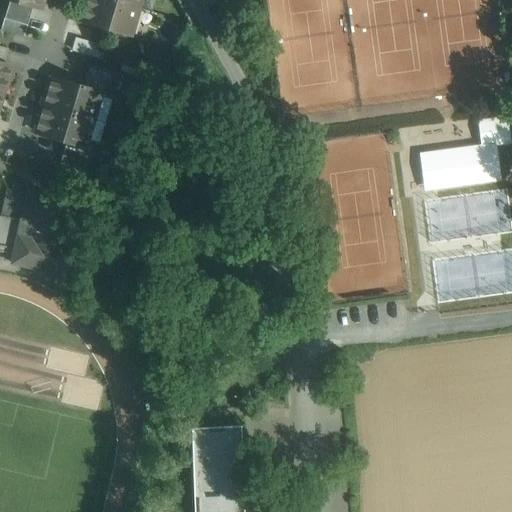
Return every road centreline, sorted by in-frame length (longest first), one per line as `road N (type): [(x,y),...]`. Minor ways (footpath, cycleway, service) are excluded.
road 1 (residential): [(306,511),(295,338),(251,108),(187,0)]
road 2 (track): [(295,338),(511,312)]
road 3 (residential): [(66,0),(12,129)]
